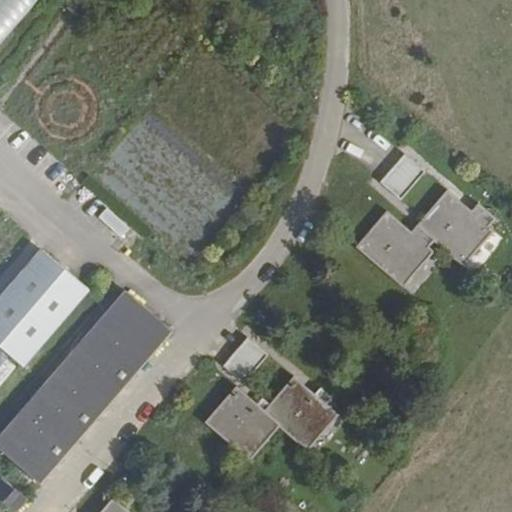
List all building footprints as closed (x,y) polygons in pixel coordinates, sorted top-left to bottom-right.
[(0,0),(0,29),(25,2),(21,0),(0,0)] [(391,225),(417,196),(396,178),(371,207),(391,225)] [(377,235),(347,270),(395,312),(427,275),(422,271),(427,265),(456,291),(486,257),(480,252),(485,246),(471,234),(465,241),(442,221),(407,261),(377,235)] [(0,273),(22,249),(0,229),(0,273)] [(31,256),(0,290),(0,364),(8,372),(76,297),(31,256)] [(115,300),(0,427),(0,470),(25,493),(161,340),(115,300)] [(229,394),(254,366),(234,348),(209,376),(229,394)] [(222,396),(191,430),(236,470),(265,437),(293,461),(323,427),(313,418),(319,412),(307,401),(301,408),(280,389),(256,416),(248,409),(243,415),(222,396)] [(7,511),(10,509),(0,500),(0,511),(7,511)]
